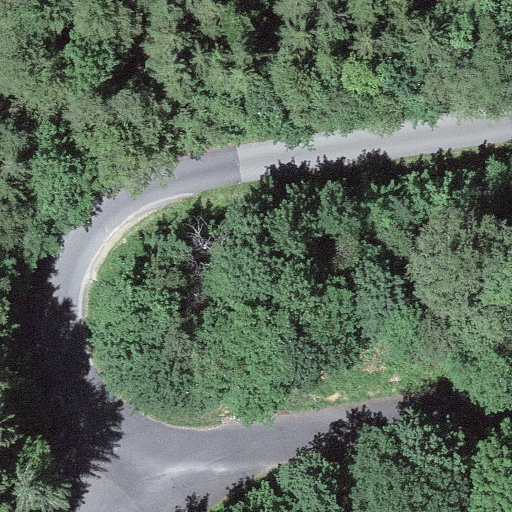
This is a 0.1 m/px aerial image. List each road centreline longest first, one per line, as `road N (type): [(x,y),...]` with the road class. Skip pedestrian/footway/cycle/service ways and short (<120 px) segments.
road 1 (unclassified): [(138,492),(84,415),(59,342),(59,296),(70,263),(114,209),(152,186),(511,125)]
road 2 (unclassified): [(511,404),(348,425),(253,449),(138,492)]
